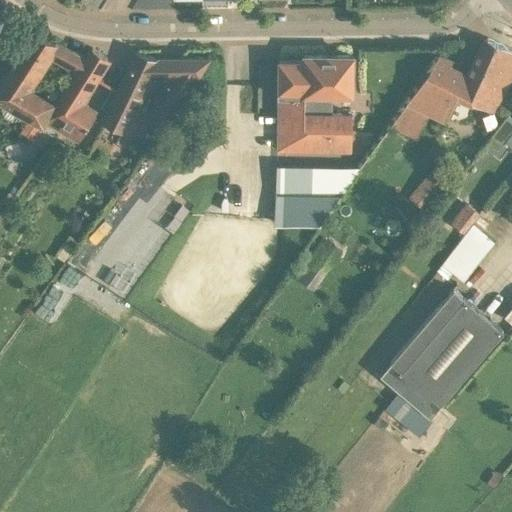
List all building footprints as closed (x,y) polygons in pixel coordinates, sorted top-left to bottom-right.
[(47,120),(53,110),(24,91),(54,44),(55,44),(56,43),(33,31),(0,83),(0,101),(13,110),(40,125),(43,121),(45,119),(47,120)] [(453,63),(438,57),(389,126),(415,139),(429,112),(445,119),(456,95),(491,112),(511,75),(511,49),(487,38),(467,82),(446,73),(453,63)] [(78,142),(97,110),(80,100),(107,57),(92,48),(86,58),(78,72),(53,110),(47,120),(45,119),(43,121),(78,142)] [(121,132),(149,75),(157,59),(137,51),(118,91),(109,111),(103,123),(121,132)] [(78,72),(86,58),(75,53),(74,54),(75,54),(68,65),(78,72)] [(278,114),(278,150),(296,150),(301,150),(302,150),(351,151),(351,134),(351,114),(336,114),(333,114),(333,94),(337,94),(352,94),(352,56),(303,55),(303,60),(303,96),(278,96),(278,114)] [(166,126),(182,102),(209,57),(178,57),(149,118),(166,126)] [(279,60),(278,96),(303,96),(303,60),(279,60)] [(109,111),(118,91),(114,89),(102,107),(109,111)] [(511,119),(507,115),(492,135),(503,143),(511,130),(511,119)] [(42,129),(29,123),(21,137),(35,144),(42,129)] [(69,150),(56,142),(49,153),(62,161),(69,150)] [(429,214),(455,182),(434,165),(409,196),(429,214)] [(276,168),(275,191),(342,193),(358,170),(300,169),(276,168)] [(275,191),(274,223),(300,223),(321,224),(342,193),(275,191)] [(16,196),(10,192),(3,201),(9,206),(16,196)] [(193,204),(182,197),(177,204),(188,211),(193,204)] [(479,213),(465,202),(449,221),(463,232),(479,213)] [(180,221),(173,217),(166,228),(174,232),(180,221)] [(473,223),(463,234),(440,264),(452,273),(463,281),(495,241),(473,223)] [(313,291),(341,250),(322,238),(294,278),(313,291)] [(56,286),(38,310),(53,321),(71,297),(56,286)] [(429,417),(439,405),(503,330),(453,288),(390,362),(379,374),(429,417)] [(432,419),(429,417),(397,392),(384,409),(419,436),(432,419)] [(399,443),(404,437),(378,416),(373,423),(399,443)] [(502,475),(495,470),(487,482),(493,487),(502,475)]
